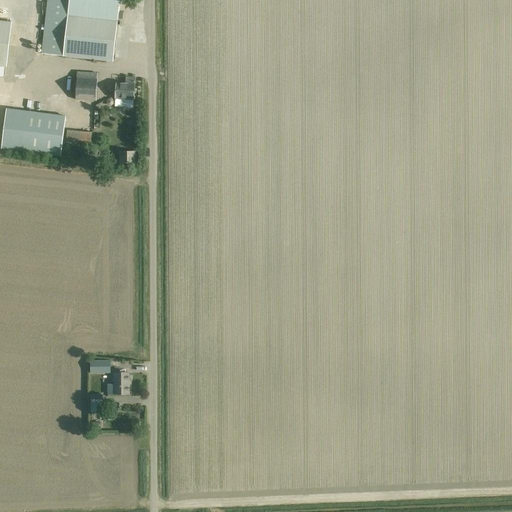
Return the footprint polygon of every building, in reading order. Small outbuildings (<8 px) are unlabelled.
[(118,21),(118,19),(120,0),(47,0),(41,53),(113,62),(117,25),(120,26),(121,21),(118,21)] [(0,66),(6,67),(11,22),(0,21),(0,66)] [(96,101),(97,73),(77,72),(76,100),(96,101)] [(114,99),(123,99),(133,100),(135,78),(124,77),(124,84),(115,83),(114,99)] [(61,156),(66,116),(6,109),(2,149),(61,156)] [(67,130),(66,141),(82,142),(82,141),(91,142),(92,133),(67,130)] [(113,164),(125,164),(135,163),(135,151),(120,151),(120,157),(113,157),(113,164)] [(111,361),(91,361),(91,373),(111,373),(111,361)] [(108,394),(129,394),(129,373),(114,373),(114,385),(108,385),(108,394)] [(102,395),(91,395),(91,411),(92,411),(92,412),(101,412),(101,405),(102,405),(102,395)] [(101,422),(92,422),(92,430),(101,430),(101,422)]
